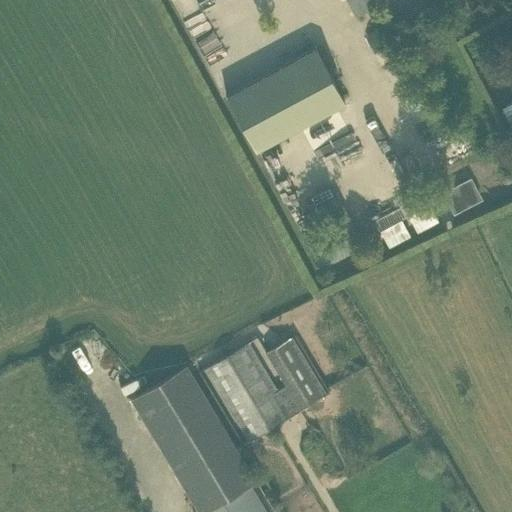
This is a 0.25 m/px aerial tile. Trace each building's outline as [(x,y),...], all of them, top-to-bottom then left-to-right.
[(345,0),(356,23),(407,0),(345,0)] [(254,150),(344,102),(315,46),(225,94),(254,150)] [(471,177),(442,193),(453,214),(482,199),(471,177)] [(429,204),(408,215),(417,232),(438,221),(429,204)] [(401,219),(380,230),(388,247),(410,235),(401,219)] [(248,440),(325,393),(291,336),(264,352),(285,385),(277,390),(248,341),(204,367),(248,440)] [(130,397),(198,511),(267,511),(250,483),(256,480),(186,364),(130,397)]
